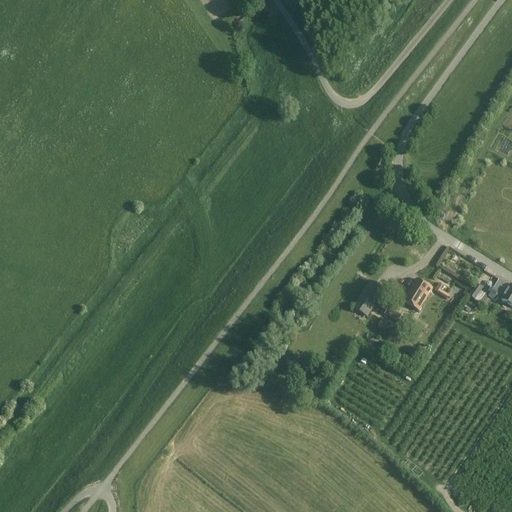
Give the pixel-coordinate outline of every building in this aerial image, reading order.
[(433,290),(417,280),(403,303),(419,313),(433,290)] [(499,281),(491,295),(489,298),(496,302),(498,299),(511,307),(511,287),(511,286),(510,287),(507,284),(506,285),(499,281)] [(384,291),(370,282),(353,309),(367,318),(384,291)] [(482,305),(482,304),(487,308),(491,302),(486,299),(487,296),(481,292),(483,289),(477,285),(469,297),(482,305)] [(398,324),(404,313),(390,306),(384,315),(398,324)] [(377,325),(384,330),(389,323),(382,318),(377,325)]
